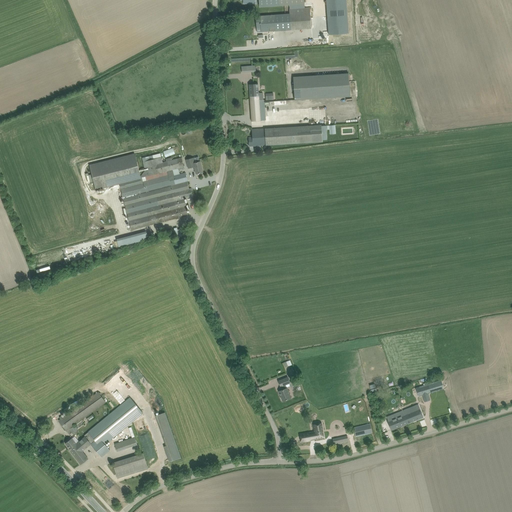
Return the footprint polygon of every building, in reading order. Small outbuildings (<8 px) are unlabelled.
[(354,0),(334,0),(337,34),(357,32),(354,0)] [(265,16),(261,16),(256,16),(256,28),(257,28),(257,27),(261,27),(261,32),(266,31),(290,30),(311,29),(309,7),(289,9),(289,14),(265,16)] [(293,77),(295,100),(350,96),(349,73),(293,77)] [(258,84),(254,84),(249,84),(251,121),(265,120),(264,101),(263,93),(259,93),(258,84)] [(289,89),(279,90),(280,96),(275,97),(276,105),(290,104),(289,89)] [(321,125),(311,126),(252,130),(252,137),(249,137),(249,146),(312,142),(323,141),(321,125)] [(336,134),(335,125),(326,126),(326,130),(329,130),(329,134),(336,134)] [(164,152),(166,157),(175,154),(173,148),(164,152)] [(142,177),(140,178),(134,154),(89,165),(95,189),(119,183),(124,199),(126,206),(129,221),(132,231),(188,215),(184,199),(192,197),(190,189),(189,189),(187,181),(188,181),(185,172),(180,174),(178,168),(184,167),(182,158),(172,160),(171,157),(165,159),(166,162),(163,163),(162,157),(143,162),(147,176),(145,177),(146,180),(143,181),(142,177)] [(189,169),(190,168),(194,167),(196,174),(198,173),(198,175),(202,174),(201,172),(203,172),(200,161),(193,163),(192,158),(187,160),(189,169)] [(148,231),(118,238),(120,246),(150,239),(148,231)] [(290,383),(288,377),(278,381),(280,387),(281,386),(283,389),(279,391),(281,396),(280,397),(281,400),(282,400),(283,401),(287,399),(291,398),(287,388),(286,388),(285,386),(290,383)] [(291,382),(293,388),(300,386),(298,379),(296,380),(291,382)] [(441,380),(416,388),(419,396),(444,389),(443,386),(441,380)] [(404,391),(407,398),(414,395),(411,388),(404,391)] [(98,392),(63,417),(62,418),(61,416),(59,417),(61,419),(59,420),(69,435),(72,432),(74,434),(77,432),(73,426),(106,402),(98,392)] [(69,440),(65,443),(71,451),(70,451),(80,464),(84,462),(88,459),(82,451),(91,444),(101,457),(110,450),(105,444),(143,413),(130,397),(88,431),(84,435),(85,436),(79,441),(76,443),(72,438),(71,438),(69,440)] [(327,420),(342,416),(338,405),(321,410),(323,415),(325,415),(327,420)] [(408,408),(402,411),(407,423),(408,424),(423,417),(420,408),(410,412),(408,408)] [(395,418),(388,421),(391,430),(407,423),(402,411),(394,414),(395,418)] [(164,447),(166,451),(168,459),(170,462),(181,458),(179,453),(165,412),(155,416),(166,446),(164,447)] [(300,443),(323,438),(321,430),(322,430),(320,424),(312,426),(313,432),(299,436),(300,443)] [(370,424),(354,427),(356,436),(372,433),(370,424)] [(347,436),(333,439),(334,446),(341,444),(340,442),(348,440),(347,436)] [(137,445),(134,437),(114,444),(117,451),(137,445)] [(143,453),(117,461),(113,463),(117,478),(148,468),(143,453)]
